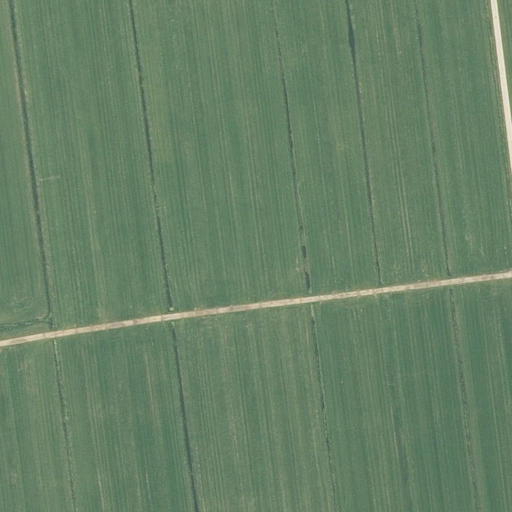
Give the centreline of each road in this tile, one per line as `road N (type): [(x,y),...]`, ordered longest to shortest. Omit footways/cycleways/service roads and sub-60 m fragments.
road 1 (track): [(0,343),(511,275)]
road 2 (track): [(511,155),(493,0)]
